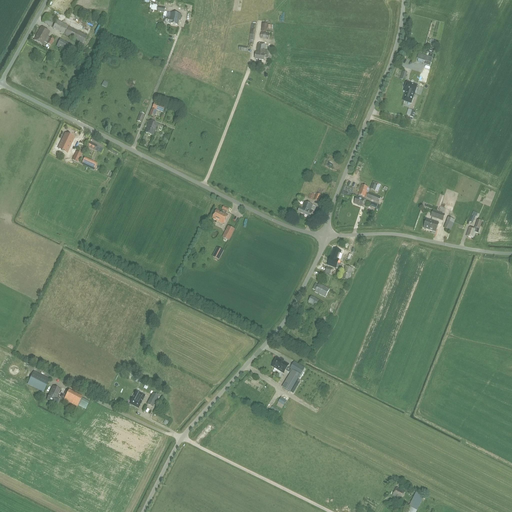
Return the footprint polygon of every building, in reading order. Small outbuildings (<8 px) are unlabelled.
[(171,13),(170,19),(165,18),(164,23),(178,25),(179,21),(180,22),(181,15),(171,13)] [(46,14),(42,22),(51,27),(56,19),(46,14)] [(87,36),(68,27),(56,21),(53,28),(64,34),(83,44),(87,36)] [(51,46),(54,40),(50,38),(47,37),(50,32),(41,27),(33,40),(43,45),(44,42),(51,46)] [(78,49),(60,39),(56,47),(74,56),(78,49)] [(255,60),(264,61),(265,58),(271,59),(272,52),(265,51),(266,45),(258,44),(256,54),(255,60)] [(419,54),(418,59),(423,60),(426,62),(425,64),(430,66),(432,59),(419,54)] [(407,78),(417,81),(420,71),(410,68),(407,78)] [(428,71),(422,69),(420,77),(425,79),(428,71)] [(406,92),(403,101),(411,103),(414,94),(414,95),(417,86),(407,82),(404,91),(406,92)] [(152,108),(162,113),(165,107),(154,103),(152,108)] [(145,133),(152,136),(155,131),(158,125),(149,121),(147,126),(148,126),(145,133)] [(90,131),(84,128),(82,134),(88,136),(90,131)] [(71,146),(74,138),(65,134),(58,149),(63,151),(64,148),(68,150),(70,145),(71,146)] [(97,146),(89,142),(86,147),(94,152),(97,146)] [(76,152),(72,160),(78,163),(82,154),(76,152)] [(81,165),(94,170),(97,164),(84,158),(81,165)] [(381,185),(373,181),(370,189),(378,192),(381,185)] [(358,197),(361,198),(362,196),(365,197),(369,188),(362,186),(358,195),(359,195),(358,197)] [(369,193),(367,198),(379,202),(381,198),(369,193)] [(363,199),(361,198),(358,197),(358,198),(357,197),(354,204),(362,207),(363,203),(365,204),(366,201),(364,200),(363,200),(363,199)] [(313,206),(305,202),(303,207),(301,206),(300,209),(298,213),(305,216),(304,217),(307,218),(307,217),(310,218),(312,215),(313,215),(314,212),(311,210),(313,206)] [(224,207),(222,210),(221,212),(216,210),(212,219),(223,225),(228,216),(223,213),(224,211),(227,212),(229,209),(224,207)] [(438,211),(444,213),(443,214),(447,215),(448,210),(445,209),(440,207),(438,211)] [(430,217),(442,221),(445,215),(433,210),(430,217)] [(448,217),(444,228),(451,231),(455,220),(448,217)] [(436,233),(439,224),(427,220),(424,228),(436,233)] [(228,226),(222,238),(229,241),(235,230),(228,226)] [(469,228),(467,237),(473,239),(476,231),(469,228)] [(217,248),(212,257),(219,260),(223,251),(217,248)] [(334,248),(331,257),(338,260),(341,251),(334,248)] [(339,261),(330,258),(328,266),(336,269),(336,268),(339,269),(341,265),(338,263),(339,261)] [(348,281),(353,268),(346,266),(341,279),(348,281)] [(313,289),(315,291),(314,292),(325,298),(329,289),(319,284),(318,285),(315,284),(313,289)] [(324,303),(311,296),(308,302),(316,306),(317,304),(324,308),(325,305),(323,304),(324,303)] [(290,369),(290,368),(288,367),(289,365),(277,358),(272,367),(283,374),(286,370),(290,373),(292,370),(290,369)] [(290,393),(301,375),(300,375),(304,368),(294,362),(290,369),(293,371),(282,388),(290,393)] [(50,379),(34,371),(27,384),(43,392),(50,379)] [(235,393),(247,399),(248,397),(255,400),(264,383),(245,373),(235,393)] [(291,392),(293,393),(301,382),(298,380),(291,392)] [(263,409),(276,387),(266,382),(254,403),(263,409)] [(56,398),(60,390),(53,387),(47,399),(54,403),(56,399),(56,398)] [(64,400),(77,407),(78,406),(85,409),(89,402),(82,398),(82,397),(68,390),(68,391),(66,395),(64,400)] [(45,395),(39,392),(37,397),(43,400),(45,395)] [(136,392),(133,398),(130,404),(138,408),(141,403),(142,400),(145,396),(136,392)] [(152,393),(146,404),(153,408),(159,397),(157,396),(158,394),(154,392),(154,394),(152,393)] [(287,401),(281,398),(278,403),(284,406),(287,401)] [(335,425),(289,398),(281,410),(328,437),(335,425)] [(397,488),(393,496),(401,500),(405,492),(397,488)] [(416,511),(424,496),(416,492),(405,511),(416,511)]
